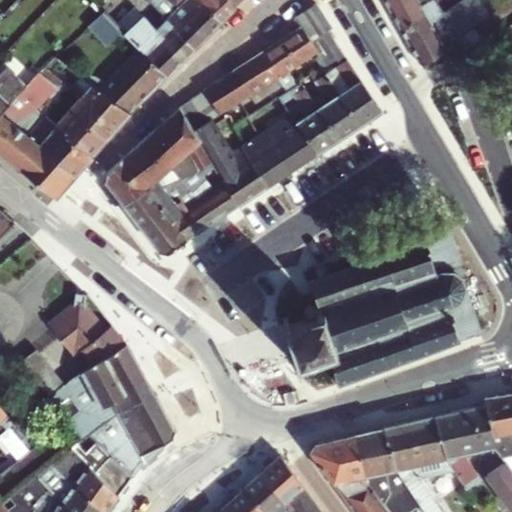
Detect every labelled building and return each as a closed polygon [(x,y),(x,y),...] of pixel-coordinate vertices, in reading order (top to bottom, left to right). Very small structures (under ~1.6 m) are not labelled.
[(149,0),(166,18),(176,7),(168,0),(149,0)] [(168,0),(176,7),(166,18),(194,48),(219,24),(196,0),(168,0)] [(196,0),(219,24),(234,8),(232,5),(227,0),(196,0)] [(383,0),(396,23),(400,31),(438,8),(433,0),(383,0)] [(485,0),(464,0),(461,2),(475,22),(493,10),(485,0)] [(461,2),(442,16),(447,25),(454,38),(469,27),(473,24),(475,22),(461,2)] [(303,70),(297,61),(314,50),(309,42),(332,28),(316,4),(293,19),(298,28),(259,54),(274,77),(284,71),(290,79),(303,70)] [(438,8),(400,31),(420,65),(443,49),(442,47),(435,33),(447,25),(442,16),(438,8)] [(103,10),(87,26),(105,45),(121,30),(103,10)] [(124,33),(139,47),(167,75),(194,48),(166,18),(155,28),(142,15),(124,33)] [(508,59),(511,55),(511,21),(499,31),(508,59)] [(469,27),(454,38),(463,50),(482,36),(473,24),(469,27)] [(88,75),(84,80),(129,113),(167,75),(139,47),(101,85),(88,75)] [(259,54),(233,72),(247,93),(253,102),(271,90),(275,96),(277,96),(283,92),(280,86),(274,77),(259,54)] [(54,58),(43,68),(61,83),(71,71),(54,58)] [(347,89),(338,95),(358,127),(381,112),(346,60),(333,68),(347,89)] [(0,107),(21,86),(23,88),(38,73),(31,67),(17,82),(3,70),(0,73),(0,107)] [(43,68),(38,73),(54,88),(51,92),(58,98),(65,91),(58,86),(61,83),(43,68)] [(233,72),(204,90),(218,113),(247,93),(233,72)] [(38,145),(25,134),(14,125),(24,115),(28,118),(46,98),(55,105),(59,100),(58,98),(51,92),(54,88),(38,73),(23,88),(21,86),(0,107),(0,153),(54,197),(64,186),(73,175),(37,146),(38,145)] [(327,103),(316,110),(336,141),(358,127),(338,95),(324,74),(313,81),(327,103)] [(87,125),(104,139),(129,113),(84,80),(80,77),(69,90),(80,99),(81,97),(99,110),(87,125)] [(287,81),(280,86),(283,92),(291,87),(287,81)] [(299,127),(316,153),(336,141),(316,110),(302,88),(291,95),(305,117),(295,124),(297,128),(299,127)] [(204,90),(178,108),(192,130),(208,120),(218,113),(204,90)] [(80,99),(55,127),(90,156),(104,139),(87,125),(99,110),(81,97),(80,99)] [(181,176),(174,165),(178,163),(175,160),(187,150),(194,159),(189,164),(192,170),(200,166),(210,159),(192,130),(178,108),(177,107),(105,175),(104,183),(124,208),(157,177),(163,185),(181,176)] [(258,134),(256,136),(266,151),(268,151),(284,174),(316,153),(299,127),(297,128),(295,124),(289,115),(258,134)] [(210,159),(213,165),(223,181),(237,204),(265,187),(248,162),(246,163),(236,147),(229,151),(213,126),(208,120),(192,130),(210,159)] [(38,132),(45,138),(51,131),(44,125),(38,132)] [(31,126),(25,134),(38,145),(45,138),(38,132),(31,126)] [(45,138),(38,145),(37,146),(73,175),(90,156),(55,127),(51,131),(45,138)] [(244,143),(236,147),(246,163),(248,162),(265,187),(284,174),(268,151),(266,151),(256,136),(244,143)] [(200,166),(203,171),(213,165),(210,159),(200,166)] [(200,166),(192,170),(181,176),(190,189),(200,179),(197,175),(201,172),(203,171),(200,166)] [(171,216),(186,239),(237,204),(223,181),(212,188),(201,172),(197,175),(200,179),(190,189),(193,194),(196,199),(186,206),(171,216)] [(167,253),(186,239),(171,216),(186,206),(183,202),(181,199),(179,196),(175,199),(168,191),(163,185),(157,177),(124,208),(159,252),(167,253)] [(179,196),(181,199),(184,197),(184,193),(182,189),(179,186),(175,186),(168,191),(175,199),(179,196)] [(193,194),(183,202),(186,206),(196,199),(193,194)] [(0,209),(0,233),(15,221),(0,209)] [(420,243),(326,277),(316,280),(309,283),(315,300),(311,303),(309,306),(308,310),(308,315),(289,321),(287,315),(282,317),(284,323),(277,325),(279,330),(285,328),(295,356),(288,358),(291,364),(297,362),(298,367),(304,365),(303,360),(326,352),(337,384),(482,332),(463,279),(467,278),(448,225),(417,236),(420,243)] [(312,270),(316,280),(326,277),(322,266),(312,270)] [(57,338),(93,311),(88,304),(88,298),(75,296),(74,304),(47,325),(57,338)] [(85,350),(95,364),(126,342),(111,321),(105,326),(93,311),(57,338),(60,342),(73,359),(85,350)] [(117,411),(152,391),(130,349),(126,342),(95,364),(68,384),(52,396),(49,392),(46,394),(54,404),(69,393),(81,407),(32,446),(0,471),(0,501),(2,504),(18,491),(35,476),(54,461),(65,452),(72,447),(89,433),(117,411)] [(68,384),(43,355),(40,351),(23,363),(25,365),(49,392),(52,396),(68,384)] [(172,430),(152,391),(117,411),(89,433),(110,454),(131,476),(143,459),(146,461),(163,448),(163,444),(170,439),(172,430)] [(511,393),(483,398),(484,404),(490,437),(511,433),(511,393)] [(0,511),(9,511),(2,504),(0,501),(0,420),(1,420),(6,425),(12,420),(0,403),(0,511)] [(492,449),(490,437),(484,404),(433,416),(443,459),(451,471),(465,492),(478,482),(462,456),(492,449)] [(395,469),(418,503),(423,511),(444,511),(439,503),(417,481),(451,471),(443,459),(433,416),(384,428),(393,469),(395,469)] [(353,435),(362,477),(381,471),(397,511),(404,511),(418,503),(395,469),(393,469),(384,428),(353,435)] [(364,485),(362,477),(353,435),(315,444),(310,452),(355,511),(384,511),(377,503),(371,494),(364,485)] [(96,470),(72,447),(65,452),(75,464),(66,474),(103,511),(104,511),(131,476),(110,454),(96,470)] [(260,475),(283,501),(287,498),(298,511),(322,511),(280,456),(260,475)] [(66,492),(59,500),(70,511),(103,511),(66,474),(57,465),(49,473),(66,492)] [(511,508),(511,477),(505,467),(485,479),(507,511),(511,508)] [(260,475),(243,489),(263,511),(271,511),(276,508),(283,501),(260,475)] [(70,511),(59,500),(39,480),(33,487),(46,501),(37,510),(38,511),(70,511)] [(263,511),(243,489),(217,511),(263,511)] [(371,494),(377,503),(383,498),(377,489),(371,494)] [(38,511),(37,510),(20,493),(14,501),(23,511),(38,511)] [(285,511),(283,501),(276,508),(276,511),(285,511)]
